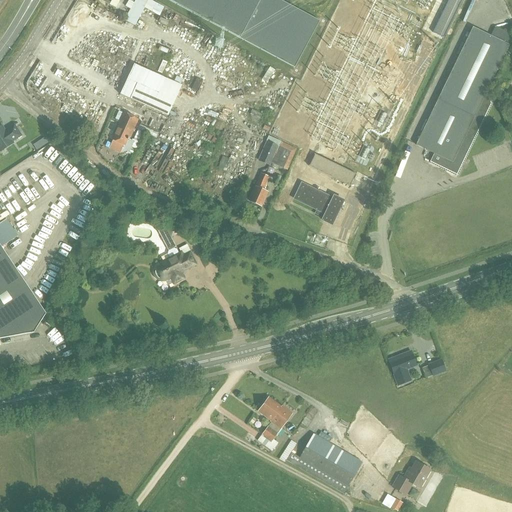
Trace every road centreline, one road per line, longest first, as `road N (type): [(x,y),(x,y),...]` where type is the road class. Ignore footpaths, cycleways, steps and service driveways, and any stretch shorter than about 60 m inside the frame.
road 1 (secondary): [(0,402),(240,353)]
road 2 (track): [(131,511),(242,368)]
road 3 (secondary): [(240,353),(404,306)]
